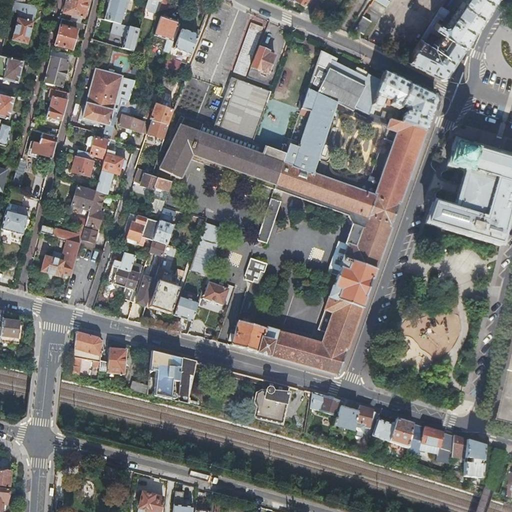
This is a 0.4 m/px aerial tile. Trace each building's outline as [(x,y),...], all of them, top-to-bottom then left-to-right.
[(66,0),(63,13),(83,18),(87,0),(66,0)] [(109,0),(104,19),(121,23),(124,12),(126,13),(129,0),(109,0)] [(147,0),(144,15),(155,18),(158,9),(161,0),(147,0)] [(169,7),(171,0),(161,0),(158,9),(166,9),(169,7)] [(434,20),(430,25),(464,46),(483,18),(494,0),(463,0),(447,25),(444,26),(434,20)] [(22,3),(14,1),(11,12),(19,14),(22,3)] [(25,3),(22,3),(19,14),(18,19),(12,40),(27,44),(32,23),(33,17),(35,16),(36,10),(35,8),(36,5),(25,3)] [(442,7),(436,16),(442,19),(448,10),(442,7)] [(171,46),(180,22),(161,15),(154,34),(160,36),(158,42),(171,46)] [(363,16),(355,28),(363,33),(371,20),(363,16)] [(262,27),(252,24),(250,23),(232,73),(244,77),(262,27)] [(140,28),(125,25),(124,29),(133,31),(131,35),(127,34),(125,39),(109,34),(106,44),(134,51),(136,47),(140,28)] [(464,46),(430,25),(428,29),(439,37),(433,46),(422,39),(407,61),(425,70),(438,76),(446,74),(453,63),(464,46)] [(60,26),(55,44),(71,49),(76,30),(60,26)] [(190,54),(198,35),(181,29),(174,47),(190,54)] [(109,34),(94,30),(91,40),(106,44),(109,34)] [(268,51),(259,47),(251,67),(267,73),(274,56),(268,53),(268,51)] [(286,154),(275,184),(350,211),(348,217),(352,224),(363,228),(356,248),(348,245),(337,275),(325,309),(317,329),(320,330),(325,332),(321,344),(256,325),(238,320),(234,333),(230,332),(228,339),(232,341),(231,345),(337,375),(425,131),(401,123),(393,120),(391,120),(390,119),(388,127),(387,128),(397,132),(394,140),(381,177),(370,174),(368,180),(360,178),(358,184),(334,176),(324,172),(323,178),(313,174),(335,109),(337,103),(352,110),(354,107),(355,108),(368,115),(369,113),(380,81),(369,75),(368,75),(366,78),(354,72),(335,62),(337,59),(320,51),(305,98),(314,101),(298,147),(289,144),(286,154)] [(1,54),(0,53),(0,78),(17,83),(23,59),(1,54)] [(123,69),(126,57),(112,53),(109,65),(123,69)] [(180,61),(167,56),(161,71),(169,74),(173,66),(178,67),(180,61)] [(51,58),(43,87),(48,88),(50,83),(62,86),(68,62),(51,58)] [(355,68),(354,72),(366,78),(368,75),(369,75),(369,74),(356,68),(355,68)] [(106,123),(103,133),(111,135),(113,127),(114,126),(116,117),(117,113),(122,98),(129,100),(136,80),(127,78),(121,76),(96,69),(83,117),(95,121),(94,124),(99,126),(100,122),(106,123)] [(390,75),(384,72),(380,81),(369,113),(373,114),(375,107),(380,108),(384,97),(388,99),(387,104),(391,106),(398,109),(399,108),(410,85),(390,75)] [(226,89),(213,127),(252,142),(270,91),(230,78),(226,89)] [(421,90),(410,85),(399,108),(401,109),(403,106),(408,108),(408,110),(409,111),(408,113),(406,112),(405,113),(401,123),(425,131),(435,102),(432,96),(421,90)] [(46,117),(61,121),(66,101),(68,94),(50,89),(48,96),(51,97),(49,107),(48,107),(46,117)] [(0,95),(0,117),(8,119),(13,98),(0,95)] [(122,98),(117,113),(123,115),(132,119),(134,114),(137,103),(129,100),(122,98)] [(168,126),(173,109),(152,102),(150,107),(153,108),(151,115),(145,113),(144,118),(151,120),(168,126)] [(148,106),(137,103),(134,114),(144,118),(145,113),(148,106)] [(352,114),(355,108),(354,107),(352,110),(337,103),(335,109),(351,115),(352,114)] [(390,119),(391,120),(393,113),(382,109),(380,116),(390,119)] [(373,114),(369,113),(368,115),(367,119),(367,120),(388,127),(390,119),(380,116),(373,114)] [(123,115),(121,119),(119,125),(139,132),(143,123),(132,119),(123,115)] [(210,126),(191,119),(183,116),(159,169),(174,174),(181,176),(191,155),(275,184),(286,154),(252,142),(213,127),(210,126)] [(168,126),(151,120),(146,134),(157,137),(155,141),(162,143),(163,139),(168,126)] [(0,144),(5,146),(7,141),(8,141),(10,132),(9,132),(11,126),(0,122),(0,144)] [(397,132),(387,128),(384,137),(394,140),(397,132)] [(103,133),(96,131),(95,137),(90,135),(87,137),(85,143),(87,145),(85,151),(90,152),(90,154),(93,155),(103,158),(106,145),(108,146),(110,139),(111,135),(103,133)] [(49,165),(56,138),(42,135),(41,135),(39,143),(32,142),(31,143),(28,154),(29,155),(35,157),(36,156),(37,154),(48,157),(47,160),(46,160),(45,164),(49,165)] [(481,240),(500,245),(511,200),(511,159),(490,153),(477,150),(477,149),(472,147),(471,148),(470,147),(469,148),(464,147),(461,146),(461,145),(460,145),(460,144),(454,142),(452,149),(452,150),(453,151),(450,159),(450,158),(449,160),(447,166),(454,168),(455,167),(463,170),(465,171),(454,207),(433,201),(425,223),(481,240)] [(77,149),(75,156),(76,156),(79,157),(89,160),(91,160),(92,161),(93,155),(90,154),(90,152),(85,151),(77,149)] [(101,169),(96,187),(95,190),(105,194),(106,194),(112,173),(118,174),(120,167),(123,168),(126,160),(113,156),(115,152),(107,149),(103,164),(101,169)] [(76,156),(75,156),(71,171),(86,176),(91,160),(89,160),(79,157),(76,156)] [(49,168),(20,158),(11,192),(40,200),(49,168)] [(152,176),(138,172),(135,181),(141,185),(141,186),(154,190),(154,188),(168,192),(171,182),(156,177),(152,176)] [(335,174),(334,176),(358,184),(360,178),(368,180),(370,174),(350,179),(335,174)] [(89,210),(94,193),(76,188),(71,205),(86,209),(89,210)] [(85,225),(81,240),(93,244),(103,211),(101,211),(101,208),(105,194),(95,190),(94,193),(89,210),(87,217),(85,225)] [(282,200),(271,197),(257,239),(268,243),(282,200)] [(153,198),(150,208),(150,209),(161,213),(164,206),(164,203),(165,202),(153,198)] [(5,213),(1,229),(13,232),(12,237),(13,238),(19,239),(20,239),(21,234),(22,234),(24,229),(26,230),(29,219),(27,218),(29,208),(7,203),(6,210),(5,213)] [(164,206),(161,213),(153,240),(166,244),(177,211),(164,206)] [(139,241),(147,218),(130,212),(122,239),(137,244),(138,241),(139,241)] [(70,220),(80,223),(85,225),(87,217),(84,217),(72,213),(70,220)] [(223,229),(204,222),(196,245),(188,270),(207,277),(223,229)] [(66,239),(80,243),(81,240),(85,225),(80,223),(76,234),(54,228),(43,225),(41,231),(66,239)] [(363,228),(352,224),(345,243),(348,244),(348,245),(356,248),(363,228)] [(71,275),(80,243),(66,239),(62,254),(54,251),(52,257),(64,261),(60,272),(71,275)] [(153,240),(149,251),(162,255),(166,244),(153,240)] [(348,244),(345,243),(339,241),(328,271),(337,275),(348,245),(348,244)] [(124,286),(132,262),(134,255),(123,252),(120,262),(114,260),(107,281),(124,286)] [(64,261),(52,257),(45,256),(40,271),(59,276),(60,272),(64,261)] [(268,262),(251,257),(244,278),(251,281),(253,277),(259,279),(262,270),(265,271),(268,262)] [(124,286),(123,292),(132,295),(141,264),(132,262),(124,286)] [(136,302),(146,305),(156,276),(158,268),(160,262),(157,262),(156,266),(152,265),(149,277),(145,276),(136,301),(136,302)] [(261,284),(265,271),(262,270),(259,279),(253,277),(251,281),(261,284)] [(149,306),(170,313),(178,287),(157,280),(149,306)] [(208,283),(203,298),(222,304),(228,289),(208,283)] [(180,295),(173,314),(192,321),(198,302),(180,295)] [(18,322),(2,320),(0,332),(0,336),(16,339),(18,322)] [(325,332),(320,330),(319,333),(314,336),(258,320),(256,325),(321,344),(325,332)] [(76,331),(72,364),(80,365),(81,358),(82,358),(82,351),(89,352),(88,359),(95,360),(95,368),(99,368),(100,360),(102,342),(99,337),(76,331)] [(109,347),(107,362),(106,372),(123,373),(125,348),(109,347)] [(180,357),(151,350),(149,369),(156,370),(153,395),(170,398),(173,372),(179,372),(180,357)] [(195,361),(180,357),(179,372),(176,399),(194,404),(195,401),(185,398),(188,373),(191,374),(194,366),(263,384),(262,390),(260,389),(256,392),(254,402),(256,406),(254,417),(280,423),(289,386),(264,379),(264,380),(195,362),(195,361)] [(107,362),(100,360),(99,368),(99,371),(106,372),(107,362)] [(80,365),(72,364),(71,375),(78,376),(80,365)] [(133,380),(130,388),(145,392),(147,384),(133,380)] [(312,392),(309,408),(336,416),(336,417),(334,417),(332,425),(333,426),(334,425),(354,429),(358,411),(344,407),(345,402),(312,392)] [(358,411),(354,429),(352,434),(361,436),(364,426),(370,427),(375,411),(359,406),(358,411)] [(377,418),(371,434),(407,448),(412,422),(396,417),(393,424),(377,418)] [(407,448),(406,451),(418,454),(419,449),(437,453),(436,459),(448,462),(450,453),(452,454),(453,435),(412,422),(407,448)] [(452,454),(451,455),(465,457),(466,439),(461,437),(453,435),(452,454)] [(465,457),(463,475),(467,475),(467,478),(469,478),(470,475),(480,476),(481,466),(483,453),(484,444),(472,441),(466,439),(465,457)] [(117,468),(106,467),(105,475),(116,476),(117,472),(119,472),(119,469),(117,469),(117,468)] [(11,473),(0,471),(0,485),(10,486),(11,473)] [(8,489),(0,488),(0,510),(2,511),(3,503),(7,504),(8,489)] [(182,492),(175,491),(172,511),(191,511),(192,506),(184,505),(185,500),(181,500),(182,492)] [(158,511),(163,497),(142,492),(136,511),(158,511)]
